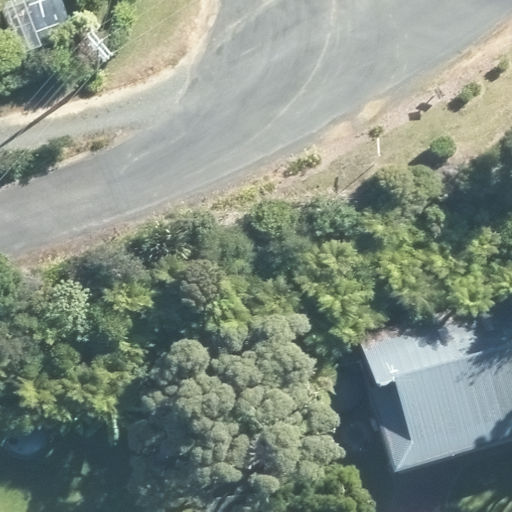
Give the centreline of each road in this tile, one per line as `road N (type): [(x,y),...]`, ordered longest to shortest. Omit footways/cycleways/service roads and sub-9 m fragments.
road 1 (unclassified): [(0,226),(201,149),(328,86)]
road 2 (unclassified): [(328,86),(455,0)]
